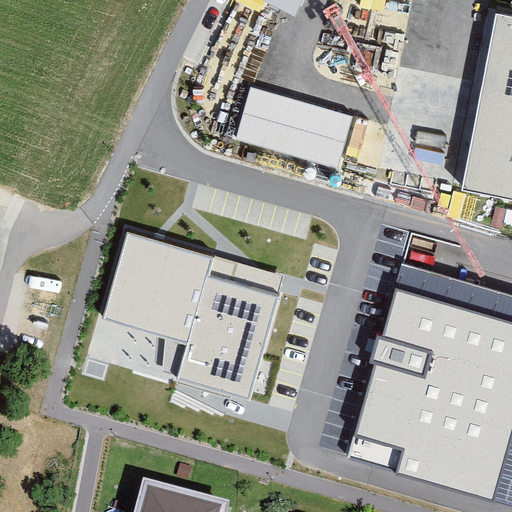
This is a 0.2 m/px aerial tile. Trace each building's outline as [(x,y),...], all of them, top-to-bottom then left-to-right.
[(307,0),(283,0),(303,10),(307,0)] [(511,5),(495,3),(459,185),(511,195),(511,5)] [(338,163),(353,110),(251,81),(235,133),(338,163)] [(244,257),(128,223),(101,317),(185,341),(176,371),(256,394),(287,288),(239,274),(244,257)] [(511,431),(511,323),(397,290),(348,458),(492,500),(511,431)] [(213,511),(133,490),(127,511),(213,511)]
